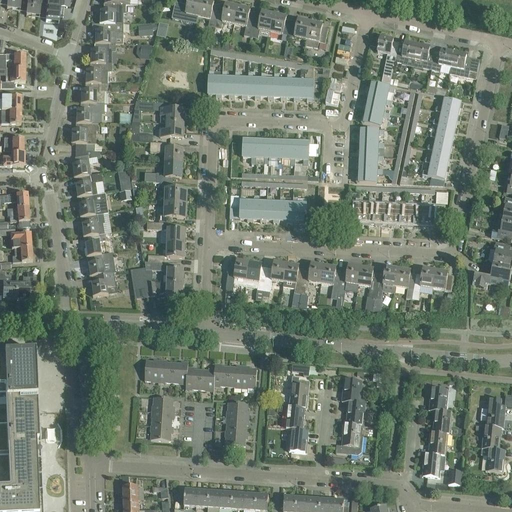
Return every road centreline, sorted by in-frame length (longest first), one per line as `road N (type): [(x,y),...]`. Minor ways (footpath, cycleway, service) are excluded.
road 1 (residential): [(208,244),(451,250),(499,41)]
road 2 (unclassified): [(205,332),(511,360)]
road 3 (residential): [(208,244),(215,125),(329,126)]
road 4 (residential): [(66,323),(41,178)]
road 5 (unclassified): [(92,464),(87,324)]
road 6 (residential): [(499,41),(369,13)]
road 7 (residential): [(41,178),(69,57)]
road 8 (residential): [(329,126),(346,113),(369,13)]
road 9 (residential): [(319,480),(196,472)]
